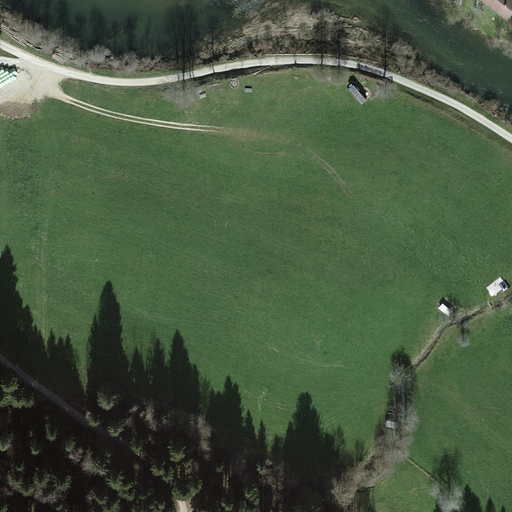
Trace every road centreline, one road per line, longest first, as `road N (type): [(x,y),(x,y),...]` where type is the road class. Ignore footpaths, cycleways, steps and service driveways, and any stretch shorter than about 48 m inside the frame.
road 1 (unclassified): [(511,139),(449,100),(353,67),(278,61),(124,80),(54,67),(0,41)]
road 2 (track): [(48,387),(309,476)]
road 3 (track): [(183,511),(181,498),(140,457),(0,349)]
road 4 (track): [(56,67),(58,87),(82,104),(188,126)]
